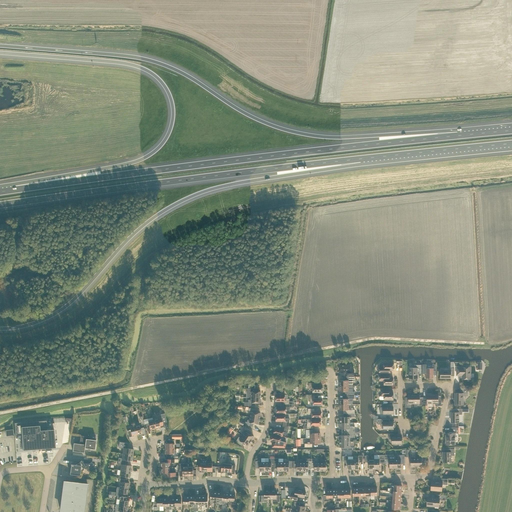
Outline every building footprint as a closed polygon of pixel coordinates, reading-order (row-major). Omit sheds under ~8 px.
[(393,363),(384,363),(384,368),(379,368),(379,373),(390,373),(390,370),(393,370),(393,369),(394,369),(394,368),(394,365),(393,365),(393,363)] [(346,364),(342,364),(342,365),(339,365),(339,372),(347,372),(347,376),(354,376),(354,370),(351,370),(351,365),(346,365),(346,364)] [(436,370),(436,364),(432,364),(433,368),(427,368),(427,365),(422,365),(422,374),(427,374),(427,378),(433,378),(433,370),(436,370)] [(421,374),(421,365),(414,365),(414,368),(409,368),(409,378),(417,378),(417,374),(421,374)] [(462,379),(470,379),(470,367),(462,367),(462,368),(457,368),(457,375),(462,375),(462,379)] [(451,376),(454,376),(454,368),(450,368),(450,371),(440,371),(440,378),(451,378),(451,376)] [(393,385),(393,378),(390,378),(390,375),(380,375),(380,381),(384,381),(384,385),(393,385)] [(353,381),(354,381),(354,377),(345,377),(345,380),(339,380),(339,386),(353,386),(353,381)] [(313,393),(322,392),(322,386),(315,386),(315,383),(309,383),(309,389),(313,389),(313,393)] [(249,389),(247,389),(247,397),(251,397),(260,397),(260,392),(258,392),(258,388),(255,388),(255,385),(249,385),(249,389)] [(345,395),(354,395),(354,391),(353,391),(353,386),(339,386),(339,391),(345,391),(345,395)] [(468,392),(468,389),(461,389),(461,393),(455,393),(455,405),(463,405),(463,396),(468,396),(468,392)] [(393,400),(393,393),(390,393),(390,390),(388,390),(382,390),(382,396),(380,396),(379,397),(379,399),(380,400),(384,400),(393,400)] [(289,404),(293,404),(293,402),(289,402),(289,399),(285,399),(285,395),(276,395),(276,402),(283,402),(283,404),(284,404),(289,404)] [(339,399),(339,404),(351,404),(352,404),(352,401),(353,401),(353,399),(354,399),(354,395),(345,395),(345,399),(339,399)] [(411,404),(414,404),(414,395),(408,395),(408,398),(405,398),(405,408),(411,408),(411,404)] [(420,395),(414,395),(414,404),(417,404),(417,406),(423,406),(423,405),(423,398),(420,398),(420,395)] [(428,407),(432,407),(432,404),(432,395),(427,395),(427,398),(423,398),(423,405),(427,405),(427,404),(428,404),(428,407)] [(432,404),(436,404),(436,406),(441,406),(441,398),(438,398),(438,395),(432,395),(432,404)] [(313,405),(322,405),(322,399),(315,399),(315,396),(309,396),(309,401),(313,401),(313,405)] [(244,403),(244,406),(248,406),(255,406),(255,403),(261,403),(260,397),(251,397),(251,400),(248,400),(248,403),(244,403)] [(293,407),(293,404),(289,404),(284,404),(284,407),(277,407),(277,414),(286,414),(286,410),(290,410),(290,407),(293,407)] [(354,410),(353,410),(353,408),(351,408),(351,404),(339,404),(339,410),(346,410),(346,414),(355,414),(354,410)] [(383,414),(393,414),(393,407),(387,407),(387,404),(380,404),(380,410),(383,409),(383,414)] [(249,408),(248,412),(248,413),(251,415),(250,417),(259,419),(260,413),(255,412),(255,409),(249,408)] [(312,418),(321,418),(321,412),(314,412),(314,409),(308,409),(308,414),(312,414),(312,418)] [(458,415),(462,415),(462,412),(462,409),(454,409),(454,412),(451,412),(451,423),(458,423),(458,415)] [(355,417),(355,414),(346,414),(346,417),(339,417),(339,423),(350,423),(350,417),(355,417)] [(285,419),(285,415),(276,415),(276,421),(283,421),(283,425),(289,426),(289,421),(289,419),(285,419)] [(250,417),(250,420),(247,420),(247,422),(245,422),(245,425),(253,426),(253,423),(259,424),(259,419),(250,417)] [(163,427),(162,421),(161,418),(153,420),(155,428),(160,427),(160,428),(163,427)] [(313,426),(320,426),(320,425),(321,424),(321,423),(320,422),(320,419),(307,419),(308,423),(307,423),(307,426),(303,426),(303,429),(313,429),(313,426)] [(377,424),(382,424),(382,429),(393,429),(393,428),(394,428),(395,427),(395,424),(394,423),(393,423),(393,422),(387,422),(387,419),(377,419),(377,424)] [(150,430),(155,428),(153,420),(148,421),(148,423),(145,424),(147,431),(150,430)] [(23,450),(55,448),(54,430),(47,430),(46,421),(14,423),(16,438),(22,438),(23,450)] [(346,429),(346,432),(355,432),(355,427),(350,427),(350,423),(339,423),(339,424),(338,424),(338,428),(339,428),(339,429),(346,429)] [(137,435),(141,433),(142,434),(145,433),(143,428),(140,428),(139,425),(134,426),(137,435)] [(282,436),(283,433),(286,433),(287,434),(288,431),(289,426),(283,425),(282,430),(275,428),(273,434),(282,436)] [(132,436),(137,435),(134,426),(129,427),(130,431),(127,432),(129,437),(132,437),(132,436)] [(244,434),(243,436),(251,441),(254,437),(249,434),(251,431),(245,427),(243,430),(242,431),(244,434)] [(454,444),(455,444),(455,442),(456,442),(457,441),(457,438),(456,437),(455,437),(455,434),(460,434),(459,428),(458,428),(450,428),(450,432),(449,431),(446,433),(446,441),(445,441),(446,443),(446,444),(451,444),(452,445),(454,445),(454,444)] [(306,438),(310,438),(320,438),(320,433),(312,433),(312,430),(306,430),(306,433),(306,438)] [(355,437),(355,432),(346,432),(346,436),(339,436),(338,437),(338,440),(339,441),(350,441),(350,437),(355,437)] [(392,439),(392,444),(402,444),(402,437),(395,437),(395,434),(389,434),(389,439),(392,439)] [(271,441),(273,442),(272,447),(276,447),(285,448),(286,443),(280,441),(281,437),(272,435),(271,441)] [(72,451),(84,453),(85,448),(95,449),(96,440),(89,439),(90,437),(80,436),(79,444),(73,443),(72,451)] [(241,438),(239,437),(237,439),(236,442),(241,446),(243,443),(248,446),(251,441),(243,436),(241,438)] [(312,444),(320,443),(320,438),(310,438),(310,442),(307,442),(307,443),(304,443),(304,448),(312,448),(312,444)] [(174,449),(174,443),(174,440),(165,440),(165,443),(165,449),(174,449)] [(350,447),(350,441),(339,441),(339,447),(341,447),(342,451),(355,450),(355,446),(350,447)] [(133,449),(127,449),(128,444),(119,442),(118,448),(123,448),(123,454),(133,455),(133,449)] [(174,450),(174,449),(165,449),(165,454),(165,457),(171,457),(171,454),(176,454),(176,450),(174,450)] [(451,456),(454,456),(454,449),(444,449),(444,452),(443,452),(443,459),(443,462),(451,462),(451,456)] [(132,461),(133,455),(123,454),(122,459),(118,458),(118,462),(125,463),(126,460),(132,461)] [(421,458),(416,458),(416,467),(422,467),(422,461),(425,461),(426,455),(421,454),(421,458)] [(374,469),(379,469),(379,464),(385,464),(384,455),(379,455),(379,459),(374,459),(374,469)] [(389,468),(395,468),(395,459),(395,457),(389,457),(389,455),(384,455),(385,464),(389,463),(389,468)] [(395,468),(401,468),(401,464),(405,464),(404,455),(398,456),(398,459),(395,459),(395,468)] [(348,470),(353,470),(353,460),(348,460),(348,456),(344,456),(344,463),(346,463),(347,464),(348,464),(348,470)] [(362,462),(362,456),(358,456),(358,459),(353,460),(353,470),(358,469),(358,462),(362,462)] [(369,469),(374,469),(374,459),(369,459),(369,456),(365,456),(365,462),(368,462),(368,463),(368,464),(369,464),(369,469)] [(269,462),(265,462),(265,471),(271,471),(271,468),(274,468),(274,458),(274,457),(270,457),(270,458),(269,458),(269,462)] [(277,471),(283,471),(283,462),(278,462),(278,458),(274,458),(274,468),(277,468),(277,471)] [(170,462),(175,462),(175,459),(172,459),(169,459),(169,462),(161,462),(161,468),(170,467),(170,462)] [(306,462),(302,462),(302,471),(308,471),(308,468),(311,468),(311,459),(306,459),(306,462)] [(314,471),(320,471),(320,462),(314,462),(314,459),(311,459),(311,468),(314,468),(314,471)] [(202,472),(207,472),(207,460),(202,460),(202,462),(199,462),(199,472),(202,472)] [(81,461),(76,465),(71,464),(71,466),(70,473),(70,472),(69,474),(79,475),(80,470),(83,468),(88,469),(90,472),(96,467),(91,462),(88,464),(83,463),(81,461)] [(259,471),(265,471),(265,462),(260,462),(260,461),(256,461),(256,468),(259,468),(259,471)] [(289,462),(283,462),(283,471),(289,471),(289,468),(292,468),(293,468),(293,462),(292,462),(292,461),(289,461),(289,462)] [(302,462),(297,462),(297,461),(293,461),(293,462),(293,468),(297,468),(297,471),(302,471),(302,462)] [(120,470),(130,472),(131,466),(125,465),(125,463),(118,462),(117,465),(121,465),(120,470)] [(212,472),(215,472),(215,466),(212,466),(212,463),(207,463),(207,472),(212,472)] [(218,466),(218,472),(221,473),(221,472),(226,472),(227,464),(222,463),(222,467),(218,466)] [(183,476),(188,476),(188,467),(188,464),(179,464),(180,470),(180,476),(183,476)] [(232,464),(227,464),(226,472),(231,473),(231,474),(234,474),(235,466),(232,465),(232,464)] [(166,476),(169,476),(176,476),(176,473),(173,473),(173,468),(170,467),(161,468),(161,473),(166,473),(166,476)] [(193,476),(196,476),(196,470),(193,470),(193,467),(188,467),(188,476),(193,476)] [(116,478),(119,478),(123,479),(123,476),(130,477),(130,472),(120,470),(120,475),(116,474),(116,478)] [(126,479),(123,479),(119,478),(119,482),(120,482),(119,487),(128,489),(129,483),(126,483),(126,479)] [(431,490),(442,491),(442,485),(447,485),(448,479),(440,479),(439,482),(431,482),(431,490)] [(87,485),(65,482),(61,511),(83,511),(85,501),(87,485)] [(127,494),(128,489),(119,487),(118,493),(117,493),(109,492),(109,493),(109,495),(117,496),(124,497),(124,494),(127,494)] [(296,489),(295,494),(291,493),(290,499),(297,501),(298,497),(304,498),(305,491),(296,489)] [(267,499),(270,499),(270,490),(264,490),(264,496),(261,496),(261,502),(267,502),(267,499)] [(276,490),(270,490),(270,499),(274,499),(274,502),(280,502),(280,496),(276,496),(276,490)] [(332,498),(332,490),(326,490),(326,495),(323,495),(323,501),(329,501),(329,498),(332,498)] [(439,500),(446,500),(446,495),(437,495),(436,498),(428,497),(427,506),(439,507),(439,500)] [(117,496),(116,505),(128,506),(128,501),(126,500),(126,497),(124,497),(117,496)] [(163,506),(163,498),(157,498),(157,504),(154,504),(153,510),(160,510),(160,506),(163,506)] [(296,508),(295,511),(302,511),(304,511),(305,507),(302,506),(303,503),(295,502),(294,507),(296,508)]
